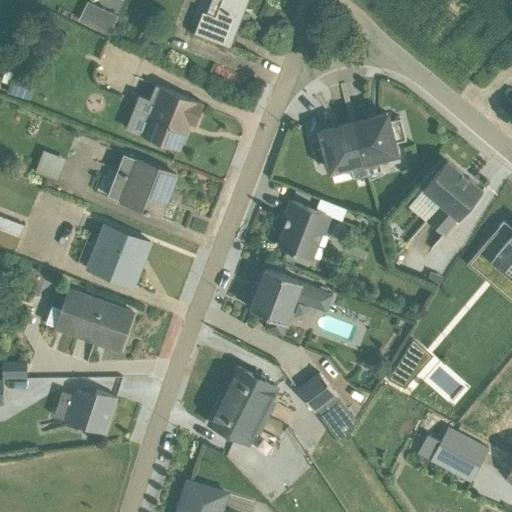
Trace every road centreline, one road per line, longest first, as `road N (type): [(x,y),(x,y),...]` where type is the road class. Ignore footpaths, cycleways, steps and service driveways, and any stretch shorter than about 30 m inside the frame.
road 1 (residential): [(130,511),(182,348),(284,82)]
road 2 (residential): [(385,53),(511,154)]
